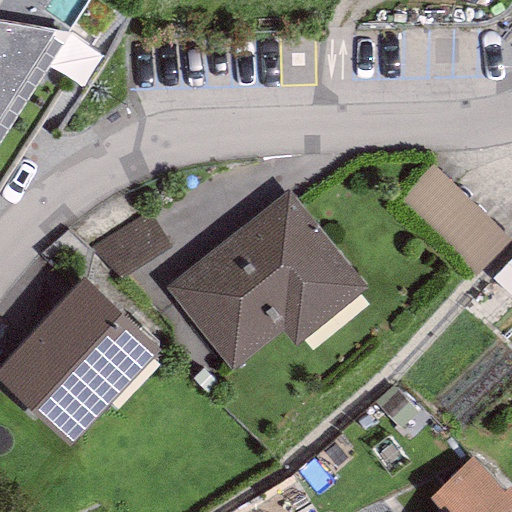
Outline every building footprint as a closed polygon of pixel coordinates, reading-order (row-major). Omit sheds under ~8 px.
[(0,140),(68,33),(0,21),(0,140)] [(432,165),(397,200),(474,274),(508,238),(432,165)] [(293,346),(366,288),(287,190),(165,288),(231,371),(281,331),(293,346)] [(109,252),(130,281),(178,246),(157,217),(109,252)] [(83,278),(0,364),(0,378),(70,445),(160,351),(83,278)] [(504,491),(472,456),(428,496),(439,508),(434,511),(511,511),(511,490),(508,486),(504,491)]
